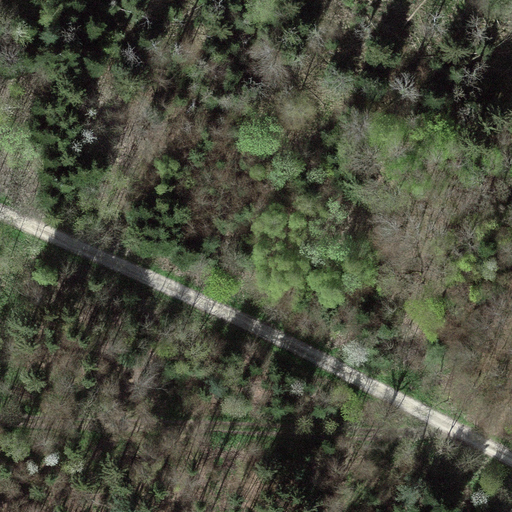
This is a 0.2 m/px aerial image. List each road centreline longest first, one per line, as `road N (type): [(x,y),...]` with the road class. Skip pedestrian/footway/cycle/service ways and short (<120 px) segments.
road 1 (track): [(511,458),(0,211)]
road 2 (track): [(445,427),(369,432),(0,420)]
